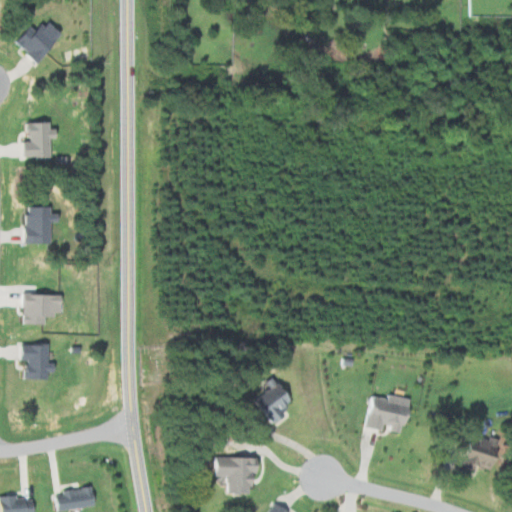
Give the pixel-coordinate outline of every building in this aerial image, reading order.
[(34,63),(45,51),(44,50),(59,33),(45,21),(41,26),(38,23),(32,30),(26,25),(12,41),(25,52),(23,53),(34,63)] [(21,156),(33,156),(33,158),(49,157),(48,138),(54,138),(53,128),(47,128),(47,121),(44,121),(44,120),(42,120),(42,121),(24,122),(24,132),(25,132),(25,137),(28,137),(28,141),(21,141),(21,156)] [(44,221),(50,221),(50,213),(44,213),(44,206),(18,205),(17,242),(43,243),(44,221)] [(38,324),(38,314),(53,315),(53,294),(16,293),(16,323),(38,324)] [(40,378),(40,372),(47,371),(47,362),(42,362),(41,343),(14,344),(14,360),(18,360),(18,379),(40,378)] [(402,425),(405,398),(382,395),(382,397),(364,395),(360,426),(384,429),(384,432),(394,433),(395,424),(402,425)] [(469,466),(486,469),(488,457),(481,456),(483,447),(458,443),(454,469),(468,471),(469,466)] [(243,493),(244,473),(248,473),(249,457),(208,456),(208,475),(222,476),(221,493),(243,493)] [(0,511),(26,511),(26,496),(0,496),(0,511)]
